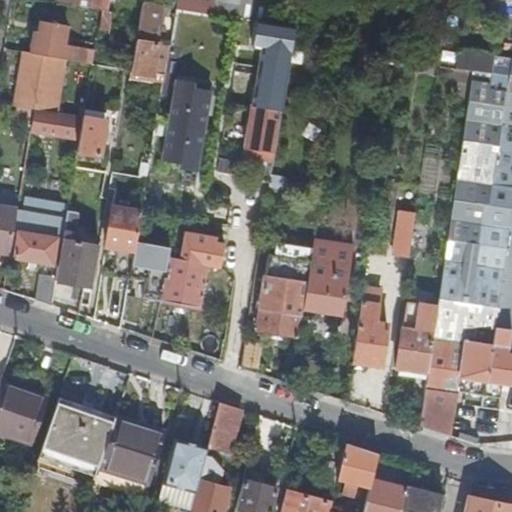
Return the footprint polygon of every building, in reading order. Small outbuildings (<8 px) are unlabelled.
[(101,9),(98,27),(110,28),(113,12),(108,11),(109,0),(88,0),(88,3),(87,7),(101,9)] [(212,13),(212,12),(214,0),(178,0),(177,7),(212,13)] [(214,0),(212,12),(266,21),(269,0),(214,0)] [(164,84),(176,11),(141,6),(129,78),(164,84)] [(500,13),(511,14),(511,7),(501,6),(500,13)] [(245,156),(274,161),(290,62),(292,48),(296,27),(256,20),(252,46),(262,47),(245,156)] [(66,59),(86,62),(88,48),(64,44),(68,25),(42,21),(41,31),(35,30),(32,53),(66,59)] [(292,48),(290,62),(299,63),(301,50),(292,48)] [(491,73),(494,55),(458,50),(455,68),(474,71),(491,73)] [(22,60),(15,105),(35,109),(57,113),(66,59),(32,53),(26,51),(24,60),(22,60)] [(442,55),(422,52),(420,63),(438,66),(440,66),(442,55)] [(344,53),(341,67),(373,71),(375,57),(344,53)] [(511,90),(511,57),(502,56),(501,66),(504,76),(491,74),(489,87),(511,90)] [(436,78),(472,82),(474,71),(455,68),(440,66),(438,66),(436,78)] [(426,386),(458,390),(501,396),(503,382),(509,383),(510,384),(511,384),(511,350),(509,350),(511,329),(511,328),(511,90),(489,87),(491,74),(491,73),(474,71),(472,82),(438,308),(436,316),(432,347),(428,372),(426,386)] [(195,89),(177,86),(164,168),(180,171),(179,176),(198,179),(211,97),(194,94),(195,89)] [(57,113),(35,109),(33,121),(31,128),(81,137),(84,117),(57,113)] [(89,118),(84,117),(81,137),(78,152),(100,155),(105,125),(113,126),(114,119),(106,118),(107,113),(90,110),(89,118)] [(358,147),(332,143),(330,155),(356,159),(358,147)] [(142,163),(140,177),(148,179),(150,167),(150,164),(142,163)] [(286,178),(272,175),(268,199),(282,200),(286,178)] [(62,251),(68,212),(70,204),(51,200),(26,196),(24,208),(19,207),(18,209),(16,221),(21,222),(20,233),(16,257),(60,264),(62,251)] [(113,206),(107,246),(117,247),(113,275),(131,279),(136,251),(143,204),(138,204),(137,210),(113,206)] [(0,205),(0,253),(11,255),(16,221),(18,209),(0,205)] [(82,305),(90,307),(100,246),(75,242),(80,214),(68,212),(62,251),(60,264),(57,277),(57,280),(85,285),(82,305)] [(392,254),(409,257),(415,215),(399,213),(392,254)] [(131,279),(131,281),(146,283),(144,297),(201,307),(209,263),(157,254),(158,248),(147,246),(146,252),(136,251),(131,279)] [(311,260),(303,309),(342,316),(353,252),(313,246),(311,260)] [(269,254),(265,274),(257,329),(299,336),(303,309),(311,260),(269,254)] [(36,300),(52,306),(57,280),(57,277),(41,274),(36,300)] [(380,290),(363,288),(352,361),(381,366),(387,325),(375,323),(380,290)] [(432,347),(436,316),(438,308),(410,304),(406,329),(403,328),(398,361),(397,368),(428,372),(432,347)] [(261,343),(246,340),(242,368),(257,372),(261,343)] [(67,381),(109,391),(115,369),(73,358),(67,381)] [(45,400),(0,383),(0,433),(30,444),(45,400)] [(450,436),(458,390),(426,386),(424,399),(420,426),(450,436)] [(114,416),(57,396),(38,451),(95,472),(114,418),(114,416)] [(420,426),(424,399),(408,397),(404,421),(420,426)] [(217,402),(205,447),(226,452),(237,408),(217,402)] [(95,472),(92,481),(102,485),(108,469),(150,483),(165,435),(114,418),(95,472)] [(156,500),(189,508),(197,480),(204,454),(205,447),(173,438),(156,500)] [(357,484),(369,487),(371,478),(377,454),(360,448),(345,443),(337,471),(329,469),(327,476),(345,481),(341,492),(353,496),(357,484)] [(222,511),(229,488),(219,486),(223,471),(213,456),(204,454),(197,480),(189,508),(188,511),(222,511)] [(362,511),(398,511),(405,487),(371,478),(369,487),(362,511)] [(242,479),(233,511),(247,511),(248,511),(268,511),(275,488),(242,479)] [(438,511),(442,496),(405,487),(398,511),(438,511)] [(326,511),(329,502),(285,490),(279,511),(326,511)] [(511,511),(511,505),(469,496),(465,511),(511,511)]
